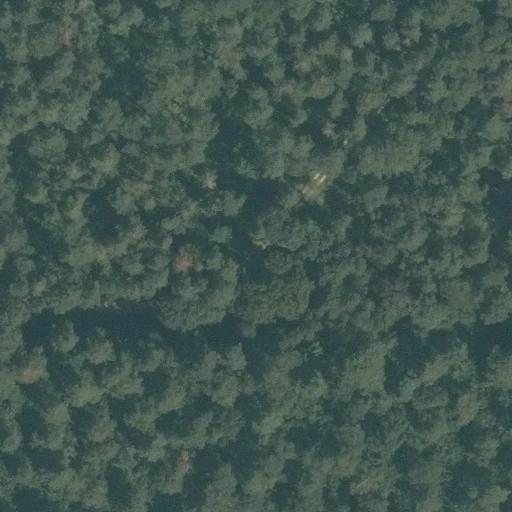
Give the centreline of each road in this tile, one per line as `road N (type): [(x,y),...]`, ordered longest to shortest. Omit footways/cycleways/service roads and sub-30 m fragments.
road 1 (track): [(474,0),(295,209),(224,307)]
road 2 (track): [(224,307),(511,314)]
road 3 (track): [(0,301),(224,307)]
